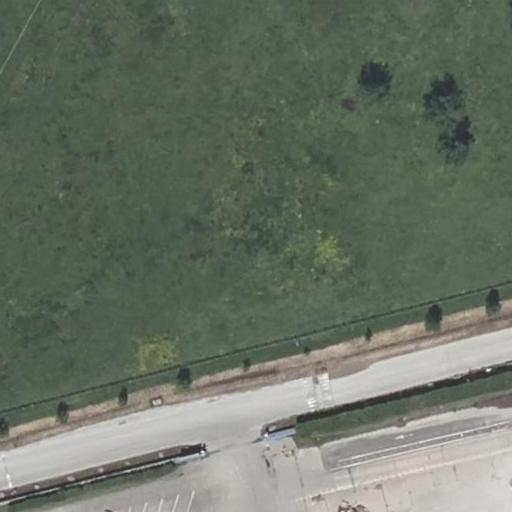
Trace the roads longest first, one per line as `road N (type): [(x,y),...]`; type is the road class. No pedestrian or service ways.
road 1 (unclassified): [(0,477),(511,348)]
road 2 (unknown): [(289,511),(511,460)]
